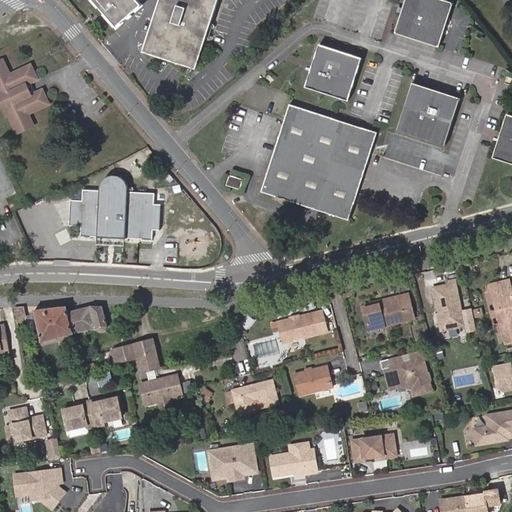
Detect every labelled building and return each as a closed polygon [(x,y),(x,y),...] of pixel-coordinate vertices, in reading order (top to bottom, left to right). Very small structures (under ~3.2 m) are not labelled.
[(93,0),(117,26),(141,5),(136,0),(93,0)] [(217,0),(160,0),(144,51),(195,68),(217,0)] [(408,35),(407,37),(439,47),(452,7),(431,0),(405,0),(403,7),(409,8),(407,14),(401,12),(398,21),(395,30),(408,35)] [(305,87),(348,101),(362,59),(319,45),(305,87)] [(11,77),(9,73),(3,59),(0,60),(0,101),(6,114),(8,114),(17,133),(34,125),(28,113),(26,109),(30,107),(36,110),(49,103),(44,91),(39,90),(31,94),(26,84),(35,80),(37,75),(31,64),(17,70),(15,75),(11,77)] [(461,98),(411,82),(396,130),(446,146),(461,98)] [(261,192),(349,219),(377,132),(290,104),(261,192)] [(505,161),(511,140),(511,115),(507,114),(493,158),(505,161)] [(240,189),(243,179),(230,175),(227,185),(240,189)] [(81,236),(152,240),(153,230),(158,230),(159,204),(154,204),(155,193),(128,192),(128,188),(126,184),(124,180),(121,178),(118,177),(114,176),(111,177),(108,178),(105,180),(103,182),(101,186),(100,190),(84,189),(83,200),(74,200),(73,225),(82,226),(81,236)] [(443,286),(429,289),(433,306),(435,306),(438,315),(439,320),(437,320),(440,330),(446,329),(448,330),(455,328),(456,326),(463,324),(452,280),(442,282),(443,286)] [(492,291),(510,286),(508,280),(492,284),(485,292),(496,334),(502,332),(492,291)] [(511,341),(511,293),(510,286),(492,291),(502,332),(505,343),(511,341)] [(401,292),(392,295),(393,298),(373,303),(363,305),(368,330),(408,320),(402,296),(401,292)] [(373,303),(393,298),(392,295),(372,300),(373,303)] [(31,315),(30,312),(30,307),(17,308),(14,309),(17,324),(27,322),(26,317),(31,315)] [(102,307),(91,307),(68,314),(69,320),(74,335),(95,329),(100,333),(105,332),(107,327),(102,307)] [(34,312),(35,315),(35,317),(38,329),(42,343),(74,335),(69,320),(68,314),(67,308),(34,312)] [(322,312),(279,323),(283,344),(327,333),(322,312)] [(38,329),(35,317),(27,319),(29,331),(38,329)] [(247,317),(242,324),(247,328),(253,321),(247,317)] [(0,351),(0,352),(1,356),(10,354),(5,325),(0,325),(0,351)] [(136,357),(156,352),(153,341),(113,351),(116,364),(137,359),(136,357)] [(137,359),(137,361),(157,356),(156,352),(136,357),(137,359)] [(157,356),(137,361),(141,373),(147,372),(150,382),(140,385),(145,405),(159,401),(168,399),(182,395),(177,376),(156,381),(153,370),(160,368),(157,356)] [(425,374),(421,356),(411,359),(410,363),(403,364),(401,361),(390,364),(391,367),(383,369),(388,390),(400,387),(410,384),(411,388),(413,396),(429,392),(427,383),(429,381),(427,375),(425,374)] [(511,369),(511,364),(494,367),(498,387),(504,391),(511,389),(511,369)] [(84,375),(99,371),(98,367),(95,368),(94,365),(82,368),(83,372),(84,375)] [(304,372),(293,375),(297,397),(331,388),(326,366),(311,370),(304,372)] [(233,391),(239,414),(255,410),(253,400),(259,399),(262,408),(278,404),(272,381),(233,391)] [(75,404),(76,408),(90,404),(105,401),(104,397),(89,400),(75,404)] [(90,404),(76,408),(63,410),(67,431),(88,426),(89,429),(95,427),(102,426),(101,423),(122,418),(117,398),(105,401),(90,404)] [(168,399),(159,401),(160,407),(170,405),(168,399)] [(11,426),(12,427),(15,441),(15,442),(32,439),(46,436),(42,416),(29,419),(26,408),(9,412),(11,426)] [(503,442),(503,438),(507,438),(507,440),(511,439),(511,412),(486,417),(488,428),(473,430),(475,447),(503,442)] [(12,427),(6,428),(9,442),(15,441),(12,427)] [(396,458),(393,436),(351,442),(354,464),(364,462),(364,460),(375,459),(383,458),(383,459),(396,458)] [(60,457),(57,438),(47,440),(51,458),(60,457)] [(257,471),(253,444),(208,451),(211,470),(216,469),(217,479),(227,477),(227,481),(243,479),(242,475),(242,474),(257,471)] [(310,452),(309,445),(289,447),(290,455),(310,452)] [(270,457),(273,478),(292,475),(296,478),(304,477),(306,473),(317,472),(314,451),(310,452),(290,455),(270,457)] [(56,488),(56,484),(59,484),(63,483),(61,469),(15,475),(17,496),(31,494),(32,494),(32,493),(39,492),(40,500),(50,498),(57,504),(66,493),(59,487),(56,488)] [(438,502),(439,511),(485,511),(484,507),(498,505),(496,491),(482,493),(482,495),(438,502)] [(40,500),(39,492),(32,493),(32,494),(31,494),(32,501),(40,500)] [(53,510),(57,504),(50,498),(40,500),(53,510)]
